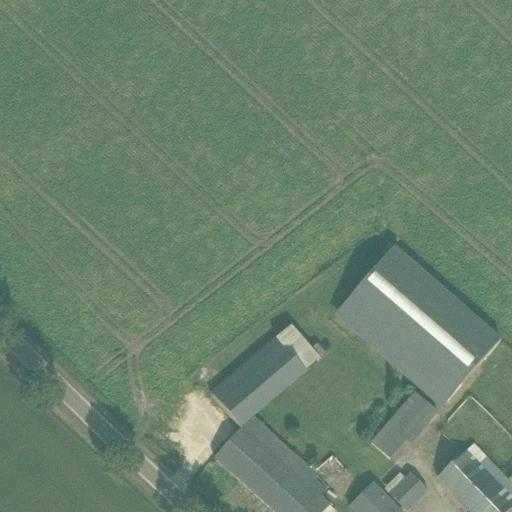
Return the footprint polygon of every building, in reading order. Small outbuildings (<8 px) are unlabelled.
[(445,404),(500,343),(396,253),(341,315),(445,404)] [(225,383),(210,396),(240,431),(213,460),(269,511),(325,511),(328,509),(319,501),(325,494),(313,482),(317,478),(312,474),(251,419),(320,361),(291,328),(225,383)] [(415,395),(371,446),(388,462),(406,443),(410,446),(438,415),(415,395)] [(437,479),(467,511),(509,511),(511,510),(511,489),(472,447),(437,479)] [(408,511),(427,494),(411,477),(390,497),(404,511),(408,511)] [(352,511),(397,511),(373,487),(350,509),(352,511)]
